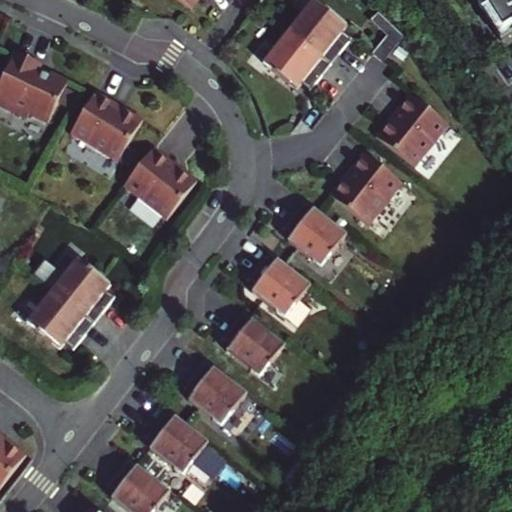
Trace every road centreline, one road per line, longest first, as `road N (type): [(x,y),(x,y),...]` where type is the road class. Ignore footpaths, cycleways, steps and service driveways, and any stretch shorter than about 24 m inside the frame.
road 1 (residential): [(79,434),(164,324),(176,283),(237,195),(242,159),(232,116),(206,85),(170,57),(39,0)]
road 2 (unknown): [(242,159),(305,157),(329,145),(392,65)]
